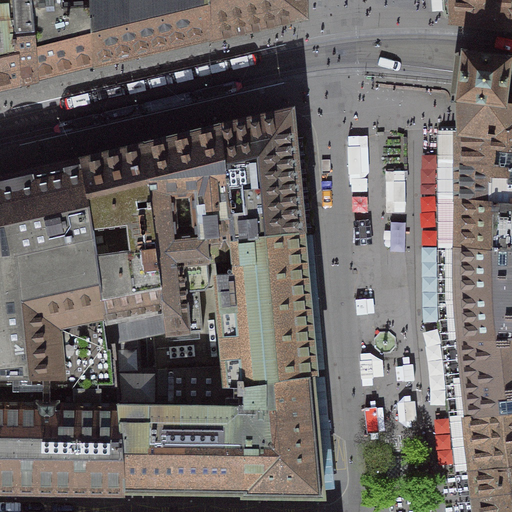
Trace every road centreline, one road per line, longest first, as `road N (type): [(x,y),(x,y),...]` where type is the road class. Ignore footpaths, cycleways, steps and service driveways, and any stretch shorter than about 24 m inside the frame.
road 1 (residential): [(324,55),(358,511)]
road 2 (residential): [(0,129),(324,55)]
road 3 (residential): [(392,53),(511,81)]
road 4 (residential): [(511,45),(462,38),(392,53)]
